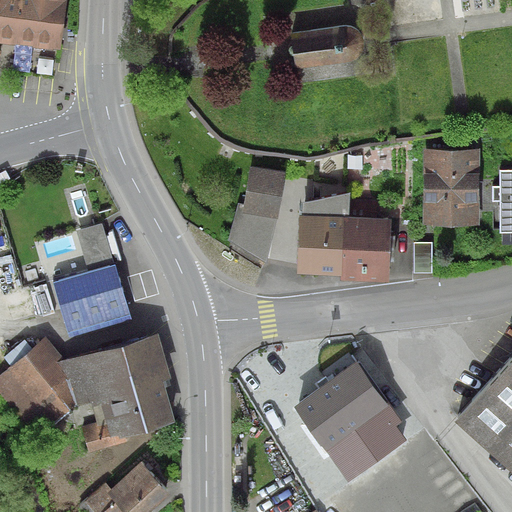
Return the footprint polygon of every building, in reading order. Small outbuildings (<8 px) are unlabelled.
[(0,0),(0,41),(61,49),(67,0),(0,0)] [(290,33),(295,68),(350,62),(356,59),(361,54),(364,49),(364,42),(362,35),(358,30),(353,26),(345,25),(290,33)] [(480,148),(423,148),(423,224),(479,225),(480,148)] [(285,173),(250,167),(244,204),(242,212),(275,218),(278,218),(285,173)] [(511,169),(499,169),(499,186),(491,186),(492,202),(500,202),(500,233),(502,233),(511,233),(511,169)] [(350,192),(302,201),(303,215),(300,215),(297,274),(341,276),(341,280),(389,282),(392,219),(350,216),(350,192)] [(242,212),(244,204),(238,202),(228,239),(265,261),(275,218),(242,212)] [(88,271),(53,281),(68,331),(129,313),(102,223),(76,230),(88,271)] [(511,233),(502,233),(502,245),(511,244),(511,233)] [(433,242),(414,241),(413,273),(433,273),(433,242)] [(129,313),(68,331),(70,338),(131,320),(129,313)] [(126,435),(175,421),(164,382),(172,380),(159,332),(65,359),(61,360),(75,407),(92,403),(97,421),(107,418),(112,435),(119,433),(120,437),(126,435)] [(61,360),(65,359),(45,336),(0,375),(0,392),(38,436),(75,407),(61,360)] [(511,358),(455,422),(511,472),(511,358)] [(402,422),(357,359),(292,406),(346,482),(406,440),(396,426),(402,422)] [(107,418),(97,421),(81,426),(89,453),(127,442),(126,435),(120,437),(119,433),(112,435),(107,418)] [(149,511),(171,493),(141,460),(111,487),(105,481),(83,500),(93,511),(149,511)]
